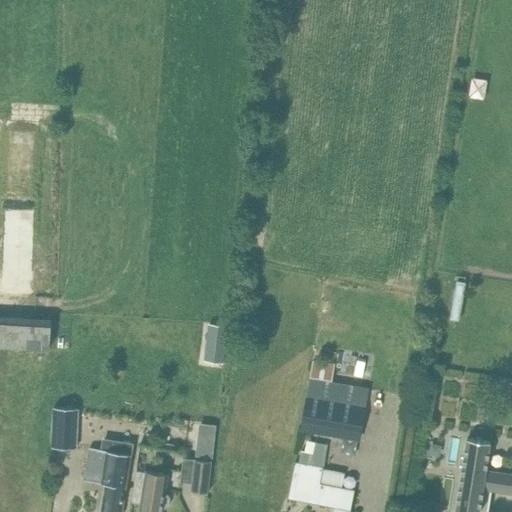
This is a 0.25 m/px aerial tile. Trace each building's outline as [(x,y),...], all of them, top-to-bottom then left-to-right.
[(486,99),(490,80),(475,76),(470,95),(486,99)] [(0,318),(0,348),(47,351),(48,321),(0,318)] [(188,349),(190,327),(116,319),(114,342),(188,349)] [(205,358),(226,361),(232,325),(211,322),(205,358)] [(312,363),(306,399),(300,428),(359,438),(367,391),(331,385),(335,367),(312,363)] [(74,444),(76,410),(53,408),(51,443),(74,444)] [(490,442),(467,439),(456,510),(467,511),(479,511),(483,488),(511,492),(511,474),(486,470),(490,442)] [(301,452),(299,463),(295,462),(288,498),(334,507),(332,511),(350,511),(355,490),(319,483),(327,446),(312,444),(310,454),(301,452)] [(100,511),(121,511),(131,454),(89,447),(84,480),(105,483),(100,511)] [(195,459),(195,461),(183,460),(180,483),(192,485),(191,491),(207,493),(211,461),(195,459)] [(161,511),(162,508),(165,508),(169,506),(170,498),(167,494),(165,493),(168,474),(146,471),(139,511),(161,511)]
